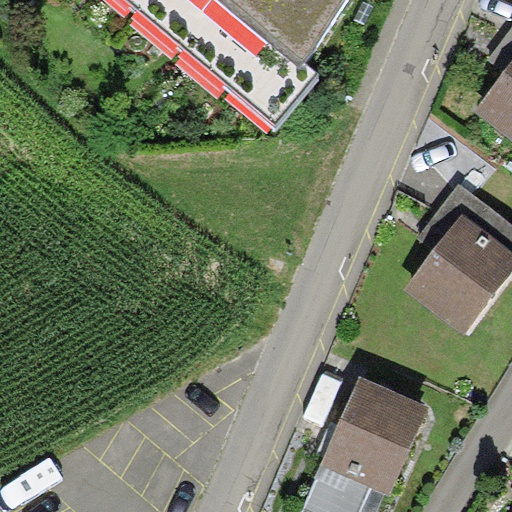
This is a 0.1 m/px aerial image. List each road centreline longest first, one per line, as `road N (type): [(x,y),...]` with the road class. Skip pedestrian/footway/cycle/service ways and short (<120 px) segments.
road 1 (residential): [(454,0),(237,511)]
road 2 (residential): [(447,511),(511,405)]
